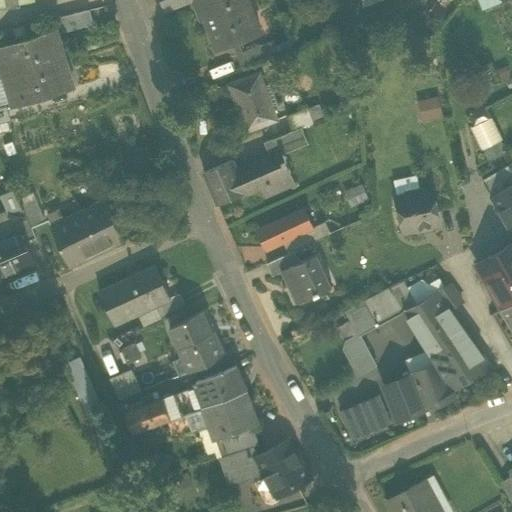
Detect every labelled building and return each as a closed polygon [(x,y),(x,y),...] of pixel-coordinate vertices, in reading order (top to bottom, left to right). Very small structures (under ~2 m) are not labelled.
[(161,0),(166,10),(191,0),(161,0)] [(193,0),(201,19),(206,17),(205,15),(244,1),(245,0),(193,0)] [(245,0),(244,1),(257,33),(261,31),(248,0),(245,0)] [(257,33),(244,1),(205,15),(206,17),(218,48),(257,33)] [(58,18),(63,33),(94,24),(90,10),(58,18)] [(0,74),(5,73),(7,77),(65,59),(56,30),(0,47),(0,74)] [(236,54),(242,68),(279,53),(274,39),(236,54)] [(74,88),(65,59),(7,77),(16,106),(74,88)] [(230,84),(247,130),(277,119),(259,73),(230,84)] [(424,120),(445,115),(440,94),(419,99),(424,120)] [(0,108),(0,123),(11,120),(6,106),(0,108)] [(307,141),(301,127),(313,122),(308,108),(287,116),(293,130),(276,138),(268,141),(275,156),(282,152),(307,141)] [(484,151),(489,160),(507,151),(493,122),(475,131),(484,150),(484,151)] [(275,156),(238,172),(246,191),(291,172),(282,152),(275,156)] [(217,204),(246,191),(238,172),(233,160),(204,173),(217,204)] [(483,181),(491,196),(511,184),(511,169),(510,165),(483,181)] [(64,176),(67,189),(85,184),(81,172),(65,176),(64,176)] [(511,184),(491,196),(511,232),(511,184)] [(397,197),(405,232),(440,224),(432,189),(423,191),(422,190),(406,193),(407,195),(397,197)] [(19,199),(23,207),(9,213),(17,233),(20,232),(26,245),(37,240),(32,228),(46,222),(33,192),(23,197),(19,199)] [(104,201),(81,212),(100,252),(123,241),(104,201)] [(261,229),(270,247),(312,227),(303,209),(261,229)] [(20,232),(17,233),(9,213),(8,211),(0,214),(0,276),(16,270),(18,273),(35,266),(26,245),(20,232)] [(71,266),(100,252),(81,212),(51,226),(71,266)] [(511,241),(477,263),(503,308),(511,302),(511,241)] [(266,264),(271,275),(281,270),(298,262),(293,251),(266,264)] [(316,253),(313,255),(328,288),(332,286),(316,253)] [(292,286),(299,301),(328,288),(313,255),(298,262),(281,270),(289,287),(292,286)] [(100,292),(114,323),(129,316),(130,317),(155,306),(171,298),(170,297),(156,266),(138,274),(139,277),(131,281),(129,278),(100,292)] [(347,310),(360,335),(403,313),(402,311),(415,304),(402,280),(390,286),(363,300),(347,310)] [(438,291),(451,309),(462,302),(450,284),(438,291)] [(403,313),(425,349),(464,326),(451,309),(438,291),(415,304),(402,311),(403,313)] [(155,306),(160,316),(185,305),(180,293),(170,297),(171,298),(155,306)] [(511,302),(503,308),(500,309),(511,329),(511,302)] [(179,347),(181,346),(212,332),(203,309),(170,327),(179,347)] [(490,363),(464,326),(425,349),(436,366),(415,375),(414,373),(384,386),(398,420),(456,396),(454,391),(493,367),(490,363)] [(224,358),(212,332),(181,346),(191,372),(224,358)] [(380,372),(360,335),(345,343),(341,350),(358,383),(380,372)] [(140,356),(135,342),(121,348),(127,362),(140,356)] [(103,404),(90,375),(84,361),(70,367),(77,381),(89,410),(103,404)] [(202,398),(204,405),(244,390),(235,366),(196,381),(202,398)] [(110,379),(119,400),(140,391),(131,370),(110,379)] [(196,381),(179,388),(185,405),(202,398),(196,381)] [(204,405),(202,398),(185,405),(179,388),(173,390),(182,413),(203,405),(204,405)] [(171,417),(182,413),(173,390),(162,394),(163,397),(164,400),(169,398),(171,405),(167,407),(171,417)] [(256,421),(244,390),(204,405),(203,405),(209,421),(214,437),(248,424),(256,421)] [(129,421),(133,432),(137,430),(171,417),(167,407),(171,405),(169,398),(164,400),(163,397),(125,411),(129,421)] [(343,412),(354,437),(388,423),(378,398),(343,412)] [(209,421),(203,405),(182,413),(171,417),(137,430),(142,446),(209,421)] [(214,437),(221,456),(253,446),(256,445),(248,424),(214,437)] [(266,500),(272,502),(278,498),(279,494),(310,477),(288,439),(258,455),(245,463),(252,476),(266,500)] [(258,455),(253,446),(221,456),(219,457),(227,484),(252,476),(245,463),(258,455)] [(165,466),(168,473),(179,470),(177,463),(165,466)] [(507,500),(511,507),(511,475),(511,473),(497,483),(507,500)] [(388,501),(393,511),(441,511),(436,501),(433,503),(422,483),(388,501)]
